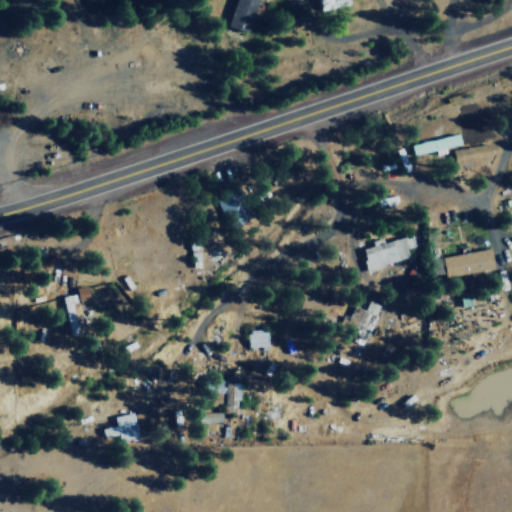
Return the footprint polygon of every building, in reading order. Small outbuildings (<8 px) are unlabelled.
[(247,33),(258,0),(235,0),(226,25),(247,33)] [(319,0),(321,10),(350,4),(349,0),(319,0)] [(461,143),(458,132),(410,144),(412,155),(434,149),(436,155),(445,153),(444,147),(461,143)] [(491,163),(490,144),(452,148),(454,164),(462,163),(463,166),(491,163)] [(248,220),(237,189),(215,197),(227,227),(248,220)] [(408,258),(405,247),(409,246),(406,236),(383,241),(382,237),(371,240),(372,246),(361,248),(366,269),(408,258)] [(441,255),(445,276),(493,268),(490,248),(441,255)] [(62,296),(69,335),(78,334),(72,302),(89,299),(87,285),(75,288),(76,293),(62,296)] [(364,309),(353,304),(349,316),(342,313),(338,326),(367,336),(378,304),(367,300),(364,309)] [(267,348),(267,329),(247,329),(248,349),(267,348)] [(238,376),(224,376),(224,413),(237,413),(238,376)] [(120,442),(138,438),(132,412),(114,416),(116,425),(101,428),(103,438),(118,434),(120,442)] [(204,412),(204,422),(211,422),(222,422),(222,412),(204,412)]
